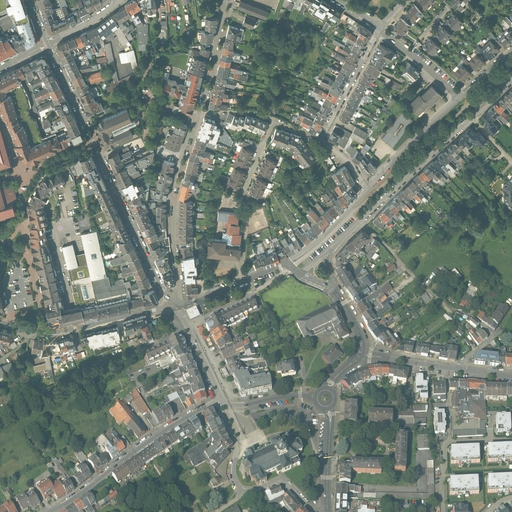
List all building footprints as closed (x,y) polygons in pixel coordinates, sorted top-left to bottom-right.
[(0,0),(0,13),(6,11),(9,10),(14,24),(29,19),(27,12),(28,12),(23,0),(0,0)] [(85,6),(83,7),(83,5),(80,0),(75,0),(77,2),(80,9),(84,18),(90,14),(86,5),(85,5),(85,6)] [(83,0),(86,5),(90,14),(103,4),(100,0),(83,0)] [(131,0),(132,0),(129,2),(125,5),(125,6),(130,13),(130,15),(132,17),(135,16),(135,15),(133,12),(140,7),(136,0),(131,0)] [(147,0),(136,0),(140,7),(140,8),(143,8),(143,11),(147,11),(147,4),(147,0),(148,0),(147,0)] [(147,11),(147,16),(156,15),(155,8),(156,8),(156,5),(155,5),(155,1),(153,1),(153,0),(147,0),(148,0),(147,0),(147,4),(147,11)] [(312,0),(303,0),(303,1),(301,5),(306,8),(308,9),(312,0)] [(329,5),(321,0),(312,0),(308,10),(323,19),(325,15),(329,18),(330,16),(335,8),(329,5)] [(430,4),(425,0),(417,0),(422,4),(426,8),(430,4)] [(254,7),(240,1),(238,8),(252,13),(254,7)] [(40,7),(43,14),(53,10),(51,4),(40,7)] [(418,9),(414,4),(412,4),(411,5),(411,6),(412,7),(410,8),(418,16),(422,13),(422,12),(418,9)] [(464,9),(459,4),(458,5),(455,7),(461,12),(464,9)] [(130,13),(125,6),(119,10),(112,14),(119,25),(122,31),(127,28),(125,25),(123,24),(122,22),(127,20),(128,19),(127,16),(130,15),(130,13)] [(254,7),(252,13),(265,18),(268,12),(254,7)] [(341,12),(335,8),(330,16),(337,20),(341,12)] [(418,16),(410,8),(408,10),(406,10),(406,11),(406,12),(410,17),(414,20),(418,16)] [(53,10),(43,14),(46,23),(54,20),(54,18),(58,17),(57,14),(58,14),(56,9),(53,10)] [(77,10),(72,12),(76,21),(84,18),(80,9),(77,10)] [(8,16),(0,20),(0,28),(2,32),(6,37),(11,34),(8,30),(10,28),(13,33),(17,31),(14,24),(9,10),(6,11),(8,16)] [(69,14),(65,15),(66,16),(69,25),(76,21),(72,12),(69,14)] [(112,14),(96,27),(101,36),(102,38),(113,29),(112,27),(115,25),(116,27),(119,25),(112,14)] [(143,26),(137,14),(135,15),(135,16),(132,17),(137,27),(138,44),(146,44),(146,45),(148,45),(147,24),(143,26)] [(255,18),(246,14),(243,24),(252,27),(253,23),(254,20),(255,18)] [(454,14),(453,14),(451,14),(452,16),(450,18),(460,27),(462,24),(462,22),(459,19),(454,14)] [(58,22),(57,19),(54,20),(46,23),(49,32),(51,33),(69,25),(66,16),(63,17),(62,18),(63,21),(58,22)] [(359,24),(349,17),(346,21),(356,29),(359,24)] [(218,18),(205,18),(205,31),(215,31),(218,18)] [(405,22),(400,18),(399,19),(398,19),(398,21),(399,21),(397,23),(407,30),(410,25),(405,22)] [(460,27),(450,18),(448,19),(447,19),(447,21),(446,22),(452,27),(455,30),(457,30),(460,27)] [(29,19),(14,24),(17,31),(22,38),(21,38),(22,39),(27,46),(27,47),(35,43),(36,40),(29,19)] [(130,25),(129,24),(127,20),(122,22),(123,24),(125,25),(127,28),(131,26),(131,25),(130,25)] [(326,22),(321,31),(324,33),(329,24),(326,22)] [(127,28),(122,31),(125,35),(129,32),(132,30),(134,29),(134,28),(131,23),(129,24),(130,25),(131,25),(131,26),(127,28)] [(407,30),(397,23),(396,25),(394,25),(394,26),(394,28),(398,31),(403,34),(407,30)] [(370,32),(359,24),(356,29),(369,36),(371,33),(370,32)] [(122,31),(119,25),(116,27),(118,29),(115,31),(119,37),(118,38),(122,44),(128,40),(125,35),(122,31)] [(229,26),(226,37),(234,39),(241,41),(243,30),(229,26)] [(442,26),(441,27),(440,27),(440,28),(438,30),(448,39),(451,36),(451,34),(447,31),(442,26)] [(96,27),(93,29),(87,32),(91,41),(93,40),(95,41),(95,42),(98,41),(97,39),(98,39),(98,38),(101,36),(96,27)] [(369,36),(356,29),(353,33),(358,36),(367,40),(369,36)] [(448,39),(438,30),(436,32),(435,32),(435,33),(434,34),(440,39),(443,42),(445,42),(448,39)] [(511,31),(511,30),(507,33),(505,31),(503,33),(505,34),(511,42),(511,41),(511,31)] [(205,31),(200,31),(200,41),(205,41),(205,40),(212,40),(215,31),(205,31)] [(91,41),(87,32),(80,35),(85,43),(85,44),(84,44),(85,50),(89,48),(87,43),(91,41)] [(16,34),(8,39),(18,50),(22,48),(22,49),(27,46),(22,39),(19,41),(16,34)] [(511,42),(505,34),(498,40),(505,48),(511,42)] [(80,35),(74,37),(79,49),(80,49),(82,48),(81,45),(85,43),(80,35)] [(493,39),(489,35),(487,37),(490,40),(493,44),(495,42),(493,39)] [(367,40),(358,36),(355,41),(364,46),(367,40)] [(1,37),(0,37),(0,60),(10,55),(3,41),(1,37)] [(74,37),(57,45),(56,47),(61,56),(70,51),(68,47),(72,45),(75,51),(79,49),(74,37)] [(234,39),(226,37),(224,46),(231,49),(234,39)] [(430,38),(430,39),(428,39),(428,40),(426,42),(436,52),(439,49),(439,47),(436,44),(430,38)] [(18,50),(8,39),(3,41),(10,55),(18,51),(18,50)] [(493,44),(490,40),(485,44),(494,54),(497,52),(496,52),(499,49),(493,44)] [(364,46),(355,41),(352,47),(361,52),(364,46)] [(436,52),(426,42),(425,44),(423,44),(423,46),(426,50),(426,51),(427,52),(428,52),(431,55),(432,54),(432,55),(434,54),(436,52)] [(110,43),(105,44),(106,57),(107,61),(108,67),(115,83),(117,87),(139,77),(138,69),(136,60),(131,61),(133,69),(134,74),(117,81),(117,78),(110,43)] [(134,50),(130,44),(124,48),(126,52),(128,51),(131,61),(136,60),(134,50)] [(385,46),(379,44),(378,46),(376,50),(375,52),(374,52),(372,56),(373,56),(370,61),(381,67),(382,67),(384,63),(387,64),(393,52),(391,51),(391,50),(386,47),(385,48),(384,47),(385,46)] [(494,54),(485,44),(481,48),(481,49),(483,51),(489,58),(492,56),(494,54)] [(231,49),(224,46),(223,48),(223,49),(222,53),(232,55),(239,58),(239,55),(234,53),(232,53),(233,50),(231,49)] [(361,52),(352,47),(350,50),(349,49),(347,48),(346,51),(358,57),(361,52)] [(209,51),(201,48),(200,52),(192,50),(191,55),(194,56),(207,60),(209,51)] [(75,51),(73,50),(70,51),(73,58),(82,54),(80,49),(79,49),(75,51)] [(346,51),(343,49),(341,52),(346,55),(348,54),(346,57),(346,58),(355,63),(358,57),(346,51)] [(70,51),(61,56),(64,62),(73,58),(70,51)] [(126,52),(119,53),(121,63),(131,61),(128,51),(126,52)] [(346,58),(344,57),(345,57),(336,52),(334,57),(344,62),(342,65),(351,69),(355,63),(346,58)] [(384,63),(382,67),(386,69),(386,68),(387,68),(392,70),(400,56),(393,52),(387,64),(384,63)] [(179,53),(179,55),(174,55),(171,66),(189,71),(190,67),(188,67),(191,55),(186,53),(179,53)] [(232,55),(222,53),(221,59),(230,61),(231,59),(232,55)] [(82,54),(73,58),(78,67),(89,65),(87,56),(86,54),(85,55),(83,56),(82,54)] [(478,56),(476,54),(472,58),(480,66),(482,64),(484,64),(484,63),(484,62),(478,56)] [(42,56),(21,66),(25,75),(32,72),(33,71),(32,69),(36,66),(37,69),(48,64),(45,57),(42,56)] [(207,60),(194,56),(190,67),(189,71),(202,74),(207,60)] [(468,62),(464,57),(461,59),(463,61),(468,66),(470,63),(468,62)] [(78,67),(73,58),(64,62),(68,71),(78,67)] [(480,66),(472,58),(468,62),(470,63),(476,70),(478,70),(479,69),(479,68),(480,66)] [(230,61),(221,59),(219,64),(232,67),(232,65),(229,64),(230,61)] [(370,61),(364,72),(374,77),(375,78),(381,67),(370,61)] [(405,68),(402,72),(408,78),(410,77),(412,79),(419,71),(416,70),(417,69),(415,67),(415,68),(410,63),(405,68)] [(48,64),(37,69),(39,73),(34,76),(35,79),(40,77),(46,74),(52,71),(48,64)] [(232,67),(219,64),(217,74),(226,76),(228,69),(229,70),(236,72),(236,68),(232,67)] [(466,68),(462,64),(458,68),(466,76),(468,74),(469,74),(470,74),(470,72),(466,68)] [(351,69),(342,65),(341,68),(340,67),(338,65),(336,68),(348,75),(351,69)] [(21,66),(15,69),(18,76),(17,76),(19,78),(25,75),(21,66)] [(78,67),(68,71),(72,78),(81,73),(80,71),(78,67)] [(336,68),(335,69),(331,67),(329,71),(336,74),(337,74),(333,81),(333,80),(330,79),(327,83),(332,84),(332,85),(341,89),(348,75),(336,68)] [(466,76),(458,68),(454,72),(456,74),(462,80),(463,80),(464,79),(464,78),(466,76)] [(7,73),(0,76),(0,109),(3,118),(5,117),(7,124),(16,144),(14,145),(16,149),(18,148),(20,152),(18,153),(21,158),(24,157),(26,160),(29,158),(31,162),(40,158),(39,156),(41,155),(42,157),(62,148),(58,140),(55,133),(46,137),(46,136),(39,140),(37,135),(28,117),(19,120),(17,113),(29,109),(31,106),(28,96),(19,78),(17,76),(18,76),(15,69),(7,73)] [(236,72),(229,70),(228,69),(226,76),(233,78),(234,74),(235,74),(236,72)] [(102,70),(88,75),(88,78),(90,82),(90,83),(105,78),(102,70)] [(46,74),(40,77),(41,80),(43,79),(44,79),(46,83),(55,78),(52,71),(46,74)] [(189,71),(187,77),(185,84),(188,84),(198,87),(199,87),(202,74),(189,71)] [(34,76),(32,72),(25,75),(29,82),(31,81),(35,79),(34,76)] [(374,77),(364,72),(359,80),(368,85),(369,86),(374,77)] [(81,73),(72,78),(76,88),(86,83),(90,82),(88,78),(84,79),(82,76),(81,73)] [(226,76),(217,74),(216,80),(235,84),(235,81),(227,79),(226,80),(226,76)] [(35,79),(31,81),(33,85),(41,81),(41,80),(40,77),(35,79)] [(40,90),(34,93),(35,97),(41,94),(59,85),(55,78),(46,83),(45,83),(45,85),(47,85),(48,87),(47,87),(46,87),(40,90)] [(167,79),(162,78),(161,82),(159,92),(176,97),(177,94),(179,88),(178,88),(179,84),(176,83),(176,82),(167,79)] [(401,85),(387,78),(385,83),(397,89),(401,85)] [(33,85),(32,86),(33,89),(38,86),(42,85),(45,83),(46,83),(44,79),(43,79),(41,80),(41,81),(33,85)] [(235,84),(216,80),(214,87),(223,89),(224,85),(225,86),(234,88),(235,84)] [(332,85),(332,84),(327,83),(321,80),(320,82),(320,83),(328,87),(331,87),(329,90),(337,95),(341,89),(332,85)] [(359,80),(356,87),(364,91),(366,87),(368,85),(359,80)] [(86,83),(76,88),(79,94),(84,92),(90,89),(88,85),(87,86),(86,83)] [(198,87),(188,84),(187,89),(186,88),(185,86),(179,84),(178,88),(179,88),(187,91),(197,94),(199,87),(198,87)] [(59,85),(41,94),(42,97),(42,98),(51,93),(52,96),(51,96),(52,98),(57,95),(62,93),(59,85)] [(419,94),(408,104),(417,114),(427,104),(429,105),(441,94),(431,85),(420,95),(419,94)] [(84,92),(79,94),(80,96),(79,96),(80,97),(80,98),(81,100),(82,101),(83,102),(93,98),(93,97),(100,95),(96,87),(90,89),(84,92)] [(223,89),(214,87),(212,94),(221,96),(228,97),(228,94),(225,93),(223,92),(223,89)] [(364,91),(356,87),(352,94),(360,98),(363,100),(366,96),(363,94),(362,95),(364,92),(364,91)] [(326,96),(321,94),(318,93),(313,90),(310,96),(319,100),(320,98),(322,98),(322,99),(324,100),(323,102),(331,106),(334,101),(326,96)] [(337,95),(329,90),(327,94),(326,93),(319,90),(318,93),(321,94),(326,96),(334,101),(337,95)] [(197,94),(187,91),(185,96),(181,95),(180,98),(181,98),(194,102),(196,97),(197,94)] [(57,95),(52,98),(52,99),(54,98),(55,101),(54,102),(54,101),(53,101),(50,102),(50,101),(40,106),(42,110),(47,108),(52,105),(65,99),(62,93),(57,95)] [(360,98),(352,94),(348,101),(356,105),(360,98)] [(511,106),(511,104),(504,95),(499,100),(505,107),(508,105),(511,108),(511,106)] [(93,98),(83,102),(86,108),(88,114),(98,109),(100,110),(102,109),(102,107),(99,99),(95,101),(93,98)] [(194,102),(181,98),(180,103),(178,103),(178,105),(174,103),(172,109),(173,110),(176,111),(178,110),(178,109),(191,113),(192,108),(194,102)] [(65,99),(52,105),(54,108),(55,107),(56,107),(57,109),(59,113),(60,113),(69,108),(65,99)] [(505,107),(499,100),(494,105),(508,121),(511,119),(503,111),(502,110),(505,107)] [(356,105),(348,101),(346,105),(354,110),(356,105)] [(331,106),(323,102),(322,103),(321,105),(320,104),(315,102),(314,105),(320,107),(328,112),(331,106)] [(354,110),(346,105),(343,110),(352,114),(354,110)] [(508,121),(494,105),(488,110),(489,110),(495,117),(497,115),(498,114),(499,116),(506,123),(508,121)] [(320,107),(318,112),(316,110),(310,107),(309,110),(312,111),(325,118),(328,112),(320,107)] [(69,108),(60,113),(62,117),(55,120),(56,123),(73,116),(69,108)] [(126,108),(107,117),(102,119),(102,118),(98,120),(100,123),(95,125),(97,130),(96,131),(101,142),(102,141),(105,146),(109,144),(110,146),(114,144),(113,142),(117,141),(118,142),(133,134),(128,125),(133,123),(136,121),(134,118),(132,119),(130,115),(129,115),(126,108)] [(352,114),(343,110),(339,118),(347,122),(352,114)] [(495,117),(489,110),(487,111),(481,117),(485,122),(485,126),(484,126),(491,134),(498,128),(492,122),(493,119),(495,117)] [(325,118),(312,111),(311,114),(313,115),(316,115),(314,118),(323,123),(325,118)] [(401,112),(382,139),(392,146),(412,120),(401,112)] [(73,116),(56,123),(58,127),(65,123),(66,125),(65,125),(66,128),(67,127),(76,123),(73,116)] [(237,117),(234,116),(233,118),(232,121),(231,123),(229,126),(235,128),(236,127),(235,127),(239,119),(237,118),(237,117)] [(248,117),(246,116),(245,118),(242,126),(247,128),(247,127),(251,118),(248,116),(248,117)] [(323,123),(314,118),(312,122),(311,119),(303,116),(302,120),(311,124),(320,128),(323,123)] [(242,118),(240,117),(239,119),(235,127),(236,127),(241,129),(242,126),(245,118),(242,117),(242,118)] [(254,118),(251,117),(251,118),(247,127),(252,129),(257,119),(254,117),(254,118)] [(260,120),(257,119),(252,129),(257,131),(262,121),(260,120)] [(320,128),(311,124),(302,120),(300,123),(307,126),(310,127),(308,130),(317,134),(320,128)] [(264,122),(262,121),(257,131),(262,133),(263,133),(265,127),(266,127),(268,123),(264,122)] [(186,125),(176,122),(174,129),(173,131),(183,135),(186,125)] [(76,123),(67,127),(67,129),(66,129),(68,133),(66,134),(65,132),(58,135),(59,139),(80,130),(76,123)] [(211,127),(202,123),(201,125),(199,130),(217,136),(218,134),(217,133),(217,132),(212,131),(210,131),(211,127)] [(351,133),(335,125),(333,130),(342,134),(349,138),(350,136),(351,133)] [(368,133),(355,126),(351,133),(350,136),(361,142),(368,133)] [(469,127),(463,133),(463,134),(458,138),(467,148),(472,143),(477,143),(479,146),(484,141),(485,140),(478,132),(478,133),(474,132),(469,127)] [(0,218),(6,217),(5,216),(12,214),(12,212),(15,211),(12,202),(15,202),(15,201),(17,201),(12,186),(10,187),(10,186),(1,188),(0,184),(0,180),(0,181),(0,179),(0,165),(8,164),(6,157),(8,157),(0,129),(0,218)] [(297,136),(291,133),(290,134),(281,130),(280,131),(276,129),(273,134),(272,135),(271,138),(271,139),(270,141),(273,142),(275,143),(281,146),(281,145),(283,146),(285,147),(286,146),(287,146),(288,146),(290,147),(290,149),(292,149),(294,152),(295,152),(304,144),(304,145),(305,144),(301,138),(300,135),(297,136)] [(59,139),(58,140),(62,148),(74,142),(75,142),(78,140),(78,141),(79,140),(83,138),(83,139),(83,138),(80,130),(59,139)] [(217,136),(199,130),(199,132),(198,134),(197,136),(207,139),(208,135),(209,137),(215,139),(215,138),(216,138),(217,136)] [(342,134),(333,130),(329,137),(330,140),(334,141),(337,143),(342,134)] [(183,135),(173,131),(168,131),(166,137),(168,138),(165,146),(178,149),(181,141),(183,135)] [(349,138),(342,134),(337,143),(341,146),(344,148),(349,138)] [(207,139),(197,136),(196,138),(195,142),(194,144),(202,147),(204,147),(205,143),(210,145),(211,141),(207,139)] [(458,138),(452,143),(459,151),(462,148),(462,149),(465,152),(468,149),(467,148),(458,138)] [(459,151),(452,143),(447,148),(459,161),(462,159),(457,154),(456,153),(459,151)] [(202,147),(194,144),(192,151),(209,157),(210,153),(211,153),(206,151),(201,149),(202,147)] [(304,145),(304,144),(295,152),(294,152),(294,153),(295,154),(295,155),(302,164),(303,164),(304,166),(306,164),(307,164),(310,162),(310,161),(315,157),(309,149),(308,149),(304,145)] [(246,148),(241,146),(239,151),(245,153),(246,153),(247,155),(248,155),(251,156),(251,154),(252,154),(253,154),(254,152),(253,151),(246,148)] [(123,150),(118,152),(119,156),(120,155),(120,154),(129,150),(127,147),(122,149),(123,150)] [(447,148),(444,151),(442,152),(449,160),(452,157),(452,159),(458,165),(461,163),(459,161),(447,148)] [(117,152),(108,156),(111,163),(130,154),(131,154),(129,150),(120,154),(120,155),(119,156),(118,152),(117,152)] [(352,157),(352,158),(357,162),(359,159),(361,157),(363,155),(361,153),(357,150),(352,157)] [(209,157),(192,151),(189,158),(198,160),(198,159),(197,159),(197,158),(202,160),(203,159),(207,161),(209,157)] [(246,153),(245,153),(239,151),(237,156),(242,158),(242,159),(243,159),(245,159),(246,160),(248,161),(249,161),(250,161),(251,159),(250,159),(250,158),(251,156),(248,155),(247,155),(246,153)] [(133,162),(136,170),(138,169),(152,163),(153,152),(135,160),(133,162)] [(449,160),(442,152),(441,154),(437,157),(452,172),(454,170),(447,163),(446,162),(449,160)] [(91,154),(80,159),(85,170),(86,169),(95,165),(90,154),(91,154)] [(130,154),(111,163),(114,170),(124,166),(122,162),(124,162),(131,158),(130,154)] [(336,167),(328,155),(323,158),(331,170),(336,167)] [(245,159),(243,159),(242,159),(242,158),(237,156),(234,161),(235,161),(240,163),(246,166),(247,166),(248,164),(248,163),(247,163),(248,161),(246,160),(245,159)] [(277,162),(265,156),(264,157),(264,158),(264,159),(265,160),(264,162),(266,163),(267,164),(268,163),(269,163),(270,164),(274,166),(275,167),(277,162)] [(361,157),(359,159),(364,165),(372,173),(376,168),(370,161),(367,164),(366,162),(364,160),(362,158),(361,157)] [(452,172),(437,157),(432,161),(439,168),(442,166),(442,167),(449,175),(452,172)] [(198,160),(189,158),(186,169),(195,171),(196,171),(199,160),(198,160)] [(80,159),(67,165),(73,175),(81,172),(85,170),(80,159)] [(174,164),(163,161),(161,170),(165,172),(172,173),(174,164)] [(269,163),(268,163),(267,164),(266,163),(264,162),(263,161),(262,161),(261,163),(261,164),(262,164),(261,166),(263,167),(264,167),(265,167),(265,169),(266,169),(267,169),(272,171),(274,166),(270,164),(269,163)] [(439,168),(432,161),(428,166),(444,183),(446,180),(443,177),(438,172),(436,171),(438,169),(439,170),(440,169),(439,168)] [(133,162),(124,166),(114,170),(118,178),(136,170),(133,162)] [(73,175),(67,165),(59,169),(65,182),(67,187),(75,184),(73,175)] [(95,165),(86,169),(91,180),(100,176),(96,168),(95,165)] [(219,167),(215,165),(212,175),(218,176),(222,168),(219,167)] [(372,173),(364,165),(361,168),(366,176),(368,177),(372,173)] [(267,169),(266,169),(265,169),(265,167),(264,167),(263,167),(261,166),(260,168),(259,168),(259,169),(258,170),(258,171),(265,174),(270,176),(272,171),(267,169)] [(354,182),(345,166),(343,167),(342,166),(339,167),(340,168),(338,169),(343,178),(348,185),(354,182)] [(444,183),(428,166),(426,167),(424,168),(424,169),(423,170),(430,177),(432,175),(433,176),(441,185),(444,183)] [(238,169),(234,167),(231,172),(237,174),(238,174),(239,174),(239,176),(240,176),(241,176),(243,177),(244,175),(245,175),(246,173),(245,172),(238,169)] [(91,180),(86,169),(85,170),(81,172),(86,183),(87,182),(91,180)] [(136,170),(118,178),(121,185),(131,181),(131,180),(129,176),(130,176),(132,176),(132,177),(140,173),(140,172),(141,172),(140,169),(139,170),(138,169),(136,170)] [(195,171),(186,169),(184,177),(193,179),(194,175),(199,176),(200,176),(200,174),(200,173),(195,172),(195,171)] [(343,178),(338,169),(331,173),(337,184),(339,183),(338,181),(343,178)] [(161,170),(160,170),(159,174),(160,174),(159,179),(170,182),(171,176),(165,174),(165,172),(161,170)] [(430,177),(423,170),(418,175),(429,187),(431,189),(433,186),(428,181),(426,180),(430,177)] [(60,171),(48,176),(53,188),(65,182),(60,171)] [(239,174),(238,174),(237,174),(231,172),(229,177),(234,179),(234,180),(235,180),(237,180),(238,180),(238,181),(240,182),(241,182),(242,182),(243,180),(242,179),(243,177),(241,176),(240,176),(239,176),(239,174)] [(429,187),(418,175),(413,180),(420,187),(423,184),(423,186),(427,190),(429,187)] [(48,176),(42,179),(37,188),(48,194),(51,188),(53,188),(48,176)] [(91,180),(87,182),(88,184),(92,182),(96,191),(96,190),(105,186),(101,176),(100,176),(91,180)] [(235,180),(234,180),(234,179),(229,177),(229,176),(227,182),(232,184),(238,187),(239,186),(240,185),(240,184),(239,184),(240,182),(238,181),(238,180),(237,180),(235,180)] [(193,179),(184,177),(182,185),(191,187),(191,186),(197,187),(197,184),(195,183),(192,183),(193,179)] [(263,179),(256,177),(255,177),(255,179),(255,180),(256,180),(255,182),(257,183),(257,184),(258,184),(259,183),(260,184),(261,184),(265,187),(266,187),(268,182),(263,179)] [(159,179),(157,188),(157,189),(168,191),(170,182),(159,179)] [(420,187),(413,180),(407,185),(421,198),(423,196),(420,193),(418,191),(417,190),(419,188),(420,189),(421,188),(420,187)] [(131,181),(121,185),(127,198),(143,190),(144,190),(142,185),(140,187),(139,185),(136,184),(134,185),(131,181)] [(260,184),(259,183),(258,184),(257,184),(257,183),(255,182),(254,182),(254,181),(253,182),(252,183),(252,184),(253,184),(252,187),(254,188),(255,187),(256,188),(256,189),(257,189),(258,189),(263,191),(265,187),(261,184),(260,184)] [(92,182),(88,184),(87,182),(86,183),(83,184),(84,188),(85,191),(85,195),(96,191),(92,182)] [(349,185),(344,191),(343,189),(344,188),(343,185),(341,182),(337,184),(338,184),(339,186),(343,193),(349,200),(350,200),(357,193),(349,185)] [(191,187),(182,185),(181,189),(191,191),(190,192),(194,193),(194,194),(198,194),(199,189),(195,188),(196,188),(191,187)] [(421,198),(407,185),(402,190),(410,197),(411,196),(413,196),(418,201),(421,198)] [(105,186),(96,190),(105,210),(92,216),(97,226),(101,224),(119,216),(105,186)] [(349,200),(343,193),(339,186),(335,189),(341,195),(340,196),(339,195),(337,197),(338,198),(341,202),(344,205),(349,200)] [(263,191),(258,189),(257,189),(256,189),(256,188),(255,187),(254,188),(252,187),(251,189),(250,188),(250,189),(249,190),(249,191),(256,194),(261,196),(263,191)] [(48,194),(37,188),(34,194),(44,200),(48,194)] [(168,191),(157,189),(157,188),(156,188),(155,191),(154,194),(155,194),(154,197),(155,197),(160,198),(163,198),(166,198),(167,198),(168,195),(167,195),(168,191)] [(191,191),(181,189),(179,198),(180,198),(187,200),(188,197),(189,197),(190,195),(189,195),(189,194),(190,194),(190,192),(191,191)] [(143,190),(127,198),(129,202),(131,201),(141,201),(139,195),(140,195),(144,193),(143,190)] [(410,197),(402,190),(397,195),(410,208),(412,206),(408,201),(408,199),(410,197)] [(341,202),(338,198),(335,201),(335,199),(333,197),(333,196),(331,193),(331,194),(329,191),(326,193),(328,196),(328,195),(330,198),(339,211),(344,205),(341,202)] [(44,200),(34,194),(28,204),(29,212),(43,209),(42,205),(44,200)] [(410,208),(397,195),(392,200),(399,208),(400,208),(400,207),(400,206),(402,204),(403,205),(403,206),(407,211),(410,208)] [(339,211),(330,198),(327,201),(331,205),(327,209),(334,216),(339,211)] [(399,208),(392,200),(387,205),(399,217),(401,219),(403,217),(396,210),(398,208),(399,209),(399,208)] [(145,205),(132,209),(135,215),(147,209),(149,208),(153,207),(155,207),(155,205),(145,205)] [(166,205),(156,207),(156,210),(156,215),(156,222),(165,218),(166,205)] [(399,217),(387,205),(383,210),(390,217),(390,218),(391,217),(390,216),(392,214),(397,220),(399,217)] [(153,207),(149,208),(147,209),(149,212),(148,212),(150,216),(156,215),(156,210),(154,210),(153,207)] [(329,221),(322,214),(319,217),(311,208),(308,210),(310,213),(311,215),(323,227),(329,221)] [(334,216),(327,209),(324,212),(324,210),(322,208),(319,210),(322,214),(329,221),(334,216)] [(43,209),(29,212),(31,219),(45,216),(43,209)] [(147,209),(135,215),(141,228),(148,225),(152,224),(153,223),(152,220),(150,221),(146,213),(148,212),(149,212),(147,209)] [(390,217),(383,210),(378,215),(384,221),(387,224),(391,227),(393,225),(387,219),(388,218),(389,218),(390,217)] [(221,240),(208,238),(207,247),(208,247),(207,254),(225,256),(229,257),(230,257),(239,257),(240,247),(242,234),(238,233),(239,225),(237,225),(238,213),(218,211),(218,219),(225,220),(226,227),(227,227),(226,233),(222,236),(221,240)] [(323,227),(311,215),(309,217),(312,221),(314,222),(312,224),(311,224),(318,232),(323,227)] [(384,221),(378,215),(372,220),(382,229),(385,227),(381,224),(384,221)] [(45,216),(31,219),(33,226),(43,223),(46,223),(45,216)] [(119,216),(101,224),(102,226),(110,223),(112,227),(122,223),(119,216)] [(500,223),(494,217),(491,220),(497,226),(500,223)] [(43,223),(33,226),(31,226),(29,229),(31,235),(30,238),(31,244),(47,241),(44,229),(45,229),(43,223)] [(112,227),(111,228),(113,232),(113,231),(116,230),(118,236),(119,236),(120,237),(117,238),(118,241),(124,239),(129,237),(122,223),(112,227)] [(317,233),(308,224),(306,226),(304,223),(301,226),(305,231),(312,238),(317,233)] [(192,224),(179,225),(179,233),(192,232),(192,224)] [(148,225),(141,228),(142,231),(144,236),(152,233),(151,231),(149,227),(148,225)] [(312,238),(305,231),(302,234),(297,228),(295,230),(297,233),(301,238),(306,243),(312,238)] [(472,234),(466,229),(463,232),(468,238),(472,234)] [(370,236),(362,230),(351,239),(357,246),(357,245),(358,246),(370,236)] [(96,231),(81,235),(85,254),(91,279),(106,276),(96,231)] [(156,232),(152,233),(144,236),(147,242),(157,237),(157,238),(158,237),(156,232)] [(192,232),(179,233),(179,240),(184,240),(192,239),(192,232)] [(286,241),(283,233),(280,235),(281,238),(283,242),(284,242),(286,246),(289,245),(288,244),(286,241)] [(118,241),(116,241),(117,245),(120,244),(122,248),(123,248),(124,250),(133,246),(132,244),(130,239),(129,237),(124,239),(118,241)] [(157,237),(147,242),(151,249),(159,246),(161,245),(159,241),(158,241),(157,238),(157,237)] [(301,238),(298,241),(301,247),(306,243),(301,238)] [(293,241),(288,244),(289,245),(293,252),(301,247),(298,241),(296,239),(293,241)] [(357,246),(351,239),(346,244),(352,250),(354,248),(361,255),(363,252),(358,246),(357,245),(357,246)] [(380,243),(374,239),(371,244),(372,244),(370,246),(369,248),(371,249),(374,251),(380,243)] [(279,244),(277,240),(273,242),(274,246),(275,250),(276,252),(281,249),(281,247),(279,244)] [(47,241),(31,244),(35,261),(51,257),(47,241)] [(255,245),(258,252),(259,255),(264,252),(261,243),(255,245)] [(76,257),(73,244),(62,247),(73,292),(77,291),(81,307),(97,304),(95,297),(91,279),(85,254),(76,257)] [(352,250),(346,244),(340,251),(347,257),(353,251),(352,250)] [(191,245),(180,247),(182,258),(188,256),(193,255),(192,251),(193,250),(192,245),(191,245)] [(286,246),(282,249),(282,247),(281,247),(281,249),(286,257),(293,252),(289,245),(286,246)] [(133,246),(124,250),(126,254),(128,259),(137,255),(133,246)] [(164,247),(160,248),(159,246),(151,249),(151,250),(154,258),(160,255),(166,252),(164,249),(164,247)] [(286,257),(281,249),(276,252),(280,261),(286,257)] [(371,249),(366,255),(370,260),(373,256),(375,252),(374,251),(371,249)] [(347,257),(340,251),(335,257),(335,273),(344,267),(345,267),(345,261),(348,258),(347,257)] [(269,255),(273,264),(280,261),(276,252),(273,253),(269,255)] [(126,254),(110,260),(112,263),(107,264),(108,266),(120,263),(128,259),(126,254)] [(128,259),(120,263),(122,272),(125,271),(141,265),(137,255),(128,259)] [(161,258),(156,261),(160,270),(170,266),(168,255),(161,258)] [(193,255),(188,256),(182,258),(184,272),(182,273),(182,281),(190,280),(195,280),(195,276),(196,276),(196,272),(197,271),(196,265),(197,265),(196,260),(195,261),(195,259),(194,259),(194,256),(194,255),(193,255)] [(260,259),(259,255),(256,256),(257,259),(255,260),(255,259),(254,259),(254,258),(252,259),(257,270),(264,267),(260,259)] [(260,259),(264,267),(273,264),(269,255),(265,256),(260,259)] [(60,296),(51,257),(35,261),(45,300),(48,299),(49,301),(49,302),(49,305),(50,305),(50,306),(56,305),(56,307),(60,306),(63,305),(61,296),(60,296)] [(393,264),(386,269),(389,274),(396,269),(393,264)] [(141,265),(125,271),(126,275),(128,274),(132,273),(133,271),(137,278),(146,274),(141,265)] [(358,265),(352,275),(357,278),(360,273),(363,269),(358,265)] [(354,283),(344,267),(335,273),(346,291),(350,288),(353,284),(354,283)] [(442,276),(436,270),(432,274),(438,279),(442,276)] [(454,271),(451,274),(457,281),(461,278),(454,271)] [(121,272),(118,273),(119,279),(117,280),(117,281),(115,281),(115,284),(110,285),(110,283),(108,283),(110,294),(126,291),(125,286),(123,282),(121,272)] [(170,272),(166,273),(167,275),(163,276),(167,285),(169,286),(174,285),(172,273),(170,274),(170,272)] [(106,276),(91,279),(95,297),(103,296),(110,294),(108,283),(110,283),(108,275),(106,276)] [(369,275),(361,281),(366,287),(368,290),(376,284),(369,275)] [(147,276),(136,279),(138,283),(137,283),(131,285),(131,289),(137,287),(144,284),(145,284),(150,282),(147,276)] [(182,281),(181,281),(183,298),(192,297),(192,295),(190,280),(182,281)] [(195,280),(190,280),(192,295),(198,294),(198,291),(198,290),(197,287),(198,287),(197,280),(195,280)] [(353,284),(350,288),(346,291),(353,301),(359,297),(367,291),(368,290),(366,287),(360,291),(360,293),(353,284)] [(367,300),(364,302),(366,304),(368,304),(374,300),(375,301),(383,295),(385,298),(386,297),(385,296),(386,296),(386,295),(392,290),(388,284),(376,293),(373,295),(367,300)] [(471,284),(465,296),(467,297),(473,300),(479,288),(471,284)] [(147,291),(145,292),(146,296),(143,297),(142,297),(145,306),(157,303),(158,300),(153,289),(147,291)] [(73,292),(72,293),(76,308),(81,307),(77,291),(73,292)] [(103,296),(95,297),(97,304),(97,305),(127,298),(126,294),(126,291),(110,294),(103,296)] [(359,297),(353,301),(356,305),(357,307),(364,302),(367,300),(366,299),(365,299),(363,297),(364,296),(365,296),(369,293),(367,291),(359,297)] [(135,297),(132,298),(133,299),(130,300),(129,292),(128,292),(128,293),(126,294),(127,298),(130,310),(145,306),(142,297),(139,298),(139,297),(136,298),(135,297)] [(384,309),(383,309),(378,312),(379,314),(378,315),(380,318),(384,316),(386,314),(391,311),(389,308),(392,307),(389,303),(398,298),(395,294),(381,304),(384,309)] [(462,302),(460,306),(464,309),(463,311),(467,313),(469,309),(473,300),(467,297),(465,296),(462,302)] [(127,298),(97,305),(100,317),(130,310),(127,298)] [(221,315),(217,317),(213,319),(214,319),(212,320),(212,319),(209,321),(206,323),(212,335),(223,329),(227,328),(240,321),(247,317),(246,314),(257,308),(253,299),(252,300),(249,301),(247,302),(244,303),(244,304),(242,305),(242,304),(239,306),(238,307),(235,308),(233,309),(230,310),(230,311),(228,312),(228,311),(225,313),(224,314),(223,314),(221,315)] [(441,305),(434,301),(431,306),(439,310),(441,305)] [(366,304),(364,302),(357,307),(362,317),(370,312),(371,311),(369,309),(370,308),(369,306),(368,306),(366,304)] [(97,304),(81,307),(84,318),(84,321),(100,317),(97,305),(97,304)] [(330,308),(324,311),(324,310),(302,320),(302,321),(296,323),(305,340),(312,337),(310,332),(314,331),(315,333),(326,328),(325,325),(330,323),(330,322),(332,321),(334,325),(332,325),(339,340),(348,335),(340,317),(335,305),(331,307),(330,307),(330,308)] [(56,307),(53,308),(46,309),(48,319),(50,319),(51,324),(60,322),(60,324),(84,318),(81,307),(76,308),(61,312),(60,306),(56,307)] [(500,306),(495,314),(502,319),(508,311),(500,306)] [(196,308),(186,312),(190,321),(200,316),(196,308)] [(375,319),(370,312),(362,317),(365,322),(365,323),(367,328),(376,321),(380,318),(378,315),(375,317),(375,319)] [(481,322),(485,316),(479,312),(475,318),(481,322)] [(502,319),(495,314),(491,320),(490,322),(497,327),(502,319)] [(145,315),(123,322),(125,328),(133,325),(134,325),(134,326),(139,324),(148,322),(145,315)] [(485,316),(481,322),(494,331),(497,327),(490,322),(491,320),(487,318),(485,316)] [(479,325),(475,322),(472,320),(470,323),(476,329),(479,325)] [(240,321),(230,326),(232,331),(242,325),(240,321)] [(376,321),(367,328),(372,334),(384,325),(382,323),(378,325),(376,321)] [(148,322),(139,324),(140,327),(136,328),(137,333),(138,336),(150,331),(148,322)] [(467,325),(464,322),(462,325),(465,327),(471,332),(473,331),(467,325)] [(384,325),(372,334),(375,339),(376,341),(378,339),(386,334),(385,333),(384,333),(382,331),(390,326),(388,323),(384,325)] [(461,324),(457,329),(458,330),(461,332),(462,330),(468,335),(469,334),(471,332),(465,327),(462,325),(461,324)] [(125,328),(124,329),(127,336),(135,332),(133,325),(125,328)] [(108,327),(108,329),(96,332),(95,330),(93,331),(93,332),(87,334),(89,343),(90,346),(93,346),(93,347),(120,340),(117,327),(111,328),(111,327),(108,327)] [(223,329),(212,335),(216,343),(227,337),(224,332),(223,329)] [(487,337),(476,329),(473,331),(475,334),(482,342),(487,337)] [(11,334),(1,331),(0,333),(0,340),(8,343),(11,334)] [(138,336),(137,337),(138,339),(139,341),(141,347),(154,341),(150,331),(138,336)] [(386,334),(378,339),(380,342),(381,342),(382,341),(383,344),(386,342),(391,338),(387,332),(386,334)] [(87,334),(79,336),(81,345),(89,343),(87,334)] [(391,338),(386,342),(388,346),(389,346),(392,349),(400,343),(395,336),(391,338)] [(181,337),(178,339),(174,340),(174,341),(173,341),(169,343),(170,343),(166,345),(166,344),(162,346),(160,347),(157,349),(155,350),(151,351),(151,352),(150,353),(149,352),(146,354),(145,355),(150,365),(159,361),(161,360),(170,356),(170,355),(177,352),(186,348),(184,345),(182,341),(181,337)] [(227,337),(216,343),(220,351),(224,349),(225,349),(224,348),(232,345),(241,341),(239,338),(230,342),(228,337),(227,337)] [(73,338),(70,339),(68,338),(64,339),(71,355),(75,354),(74,349),(76,348),(73,338)] [(64,339),(60,341),(60,340),(58,340),(62,352),(60,353),(62,360),(65,359),(67,358),(67,356),(71,355),(64,339)] [(44,342),(34,340),(31,353),(31,354),(34,354),(34,353),(41,354),(44,342)] [(58,341),(44,342),(41,354),(45,354),(49,354),(60,353),(62,352),(58,340),(57,341),(58,341)] [(241,341),(232,345),(235,352),(244,347),(242,343),(241,341)] [(413,346),(406,344),(403,352),(411,354),(413,346)] [(225,349),(224,349),(227,356),(235,352),(232,345),(225,349)] [(337,350),(333,346),(322,357),(330,366),(342,355),(341,355),(337,350)] [(342,346),(337,350),(341,355),(346,350),(342,346)] [(427,348),(423,347),(421,355),(428,357),(429,353),(430,348),(427,347),(427,348)] [(440,355),(439,359),(447,360),(449,347),(445,347),(444,350),(441,349),(440,355)] [(458,349),(449,347),(447,360),(455,362),(456,357),(458,349)] [(186,348),(177,352),(170,355),(170,356),(161,360),(159,361),(162,366),(174,360),(176,363),(177,363),(184,360),(183,360),(190,356),(190,355),(191,354),(189,351),(188,351),(186,348)] [(497,355),(478,353),(471,359),(475,364),(498,367),(497,356),(497,355)] [(49,354),(45,354),(46,357),(44,357),(45,363),(33,367),(35,372),(46,369),(48,377),(53,375),(49,354)] [(245,362),(239,365),(242,371),(246,371),(246,369),(248,368),(247,361),(253,360),(256,360),(255,355),(247,358),(245,358),(246,361),(245,361),(245,362)] [(190,356),(183,360),(184,360),(177,363),(179,370),(181,370),(183,369),(194,364),(191,356),(190,356)] [(239,356),(238,356),(225,361),(227,365),(236,361),(237,362),(238,362),(245,361),(246,361),(245,358),(240,358),(239,356)] [(253,360),(247,361),(248,368),(246,369),(246,371),(248,371),(252,370),(252,371),(257,370),(258,374),(263,373),(262,370),(267,369),(267,368),(265,363),(254,365),(253,360)] [(236,361),(227,365),(233,377),(244,375),(247,375),(248,375),(248,371),(246,371),(242,371),(239,365),(238,362),(237,362),(236,361)] [(11,362),(1,366),(4,372),(13,367),(11,362)] [(288,364),(276,366),(277,374),(279,373),(281,373),(282,378),(295,375),(293,363),(288,364)] [(194,364),(183,369),(185,373),(186,372),(188,373),(189,376),(197,373),(194,364)] [(382,368),(373,368),(375,376),(380,376),(380,378),(382,378),(382,377),(382,368)] [(398,369),(392,368),(388,368),(388,377),(393,377),(392,383),(396,384),(396,381),(397,379),(397,377),(398,369)] [(183,369),(181,370),(179,370),(178,370),(172,373),(169,375),(167,377),(168,379),(161,382),(164,387),(177,381),(176,379),(177,378),(176,376),(180,374),(182,378),(189,376),(188,373),(186,372),(185,373),(183,369)] [(366,370),(357,373),(360,381),(370,379),(369,377),(367,369),(366,370)] [(408,371),(398,369),(397,377),(397,379),(406,381),(408,371)] [(258,374),(248,376),(247,375),(244,375),(233,377),(242,397),(250,395),(271,390),(269,376),(268,372),(263,373),(258,374)] [(189,376),(178,381),(180,385),(190,380),(190,381),(191,383),(200,379),(197,373),(189,376)] [(357,373),(348,378),(342,383),(342,384),(349,388),(352,385),(354,388),(357,386),(356,385),(357,384),(360,389),(364,390),(360,381),(357,373)] [(427,389),(426,389),(426,377),(415,377),(415,393),(416,393),(416,401),(427,400),(427,389)] [(200,379),(191,383),(190,381),(186,383),(188,387),(176,392),(178,396),(187,392),(191,390),(202,386),(200,379)] [(139,382),(131,385),(135,390),(141,386),(139,382)] [(459,382),(449,382),(450,390),(456,390),(456,393),(458,393),(458,390),(459,382)] [(485,383),(465,382),(465,391),(458,390),(458,397),(458,408),(461,408),(461,412),(461,418),(461,419),(486,419),(486,411),(485,408),(484,400),(484,399),(485,386),(485,383)] [(440,385),(433,385),(433,396),(441,396),(441,401),(446,400),(445,383),(440,383),(440,385)] [(202,386),(191,390),(187,392),(188,395),(192,394),(193,395),(186,398),(187,401),(193,397),(204,392),(202,386)] [(485,386),(484,399),(506,399),(507,387),(485,386)] [(204,392),(193,397),(187,401),(185,402),(189,408),(206,398),(204,392)] [(146,408),(138,395),(133,398),(141,411),(146,408)] [(130,396),(123,401),(126,405),(132,400),(132,399),(130,396)] [(117,400),(111,405),(114,408),(120,404),(117,400)] [(114,408),(109,412),(119,425),(124,421),(128,426),(135,421),(124,407),(126,405),(123,401),(120,404),(114,408)] [(432,413),(446,412),(446,402),(432,403),(432,413)] [(351,404),(345,404),(344,423),(356,424),(357,404),(351,404)] [(168,407),(159,412),(165,422),(173,417),(168,407)] [(212,409),(203,414),(208,425),(217,420),(212,409)] [(159,412),(158,411),(152,415),(152,416),(158,426),(165,422),(159,412)] [(393,413),(369,413),(368,424),(392,425),(393,413)] [(434,414),(435,433),(444,433),(443,413),(434,414)] [(152,416),(147,419),(153,429),(158,426),(152,416)] [(501,417),(496,418),(496,429),(497,429),(497,433),(507,432),(507,431),(510,431),(510,426),(511,426),(511,421),(510,421),(510,417),(505,417),(505,416),(500,416),(501,417)] [(200,426),(195,419),(189,423),(195,432),(195,433),(201,429),(199,426),(200,426)] [(222,431),(217,420),(208,425),(213,436),(222,431)] [(145,433),(135,421),(128,426),(129,427),(127,429),(128,431),(130,429),(138,439),(145,433)] [(485,421),(479,421),(479,430),(452,432),(452,438),(485,436),(485,421)] [(189,423),(180,429),(186,438),(195,432),(189,423)] [(180,429),(172,434),(178,442),(179,443),(186,438),(180,429)] [(120,439),(115,431),(111,434),(115,439),(116,439),(118,442),(119,442),(121,444),(123,442),(120,439)] [(213,436),(210,438),(213,442),(212,443),(212,444),(211,445),(212,447),(207,450),(204,452),(208,459),(216,452),(219,450),(221,448),(220,447),(220,446),(228,441),(222,431),(213,436)] [(172,434),(166,439),(171,446),(178,442),(172,434)] [(285,437),(279,440),(278,440),(269,444),(269,445),(265,447),(267,451),(255,456),(252,451),(245,453),(246,454),(244,455),(243,456),(246,461),(243,462),(245,467),(241,469),(239,470),(240,471),(241,471),(244,477),(243,477),(244,479),(245,478),(245,477),(249,475),(252,481),(254,480),(256,484),(258,484),(259,483),(260,484),(266,481),(264,475),(275,470),(277,474),(282,472),(283,472),(291,468),(291,467),(298,464),(298,465),(299,465),(300,465),(300,464),(300,463),(300,462),(299,462),(298,462),(297,459),(298,458),(296,455),(302,452),(298,442),(292,445),(290,441),(289,441),(288,438),(288,437),(288,436),(287,436),(286,435),(286,436),(285,436),(285,437)] [(406,436),(396,436),(394,470),(405,471),(406,436)] [(429,436),(417,436),(418,450),(429,449),(429,436)] [(130,445),(123,437),(120,439),(123,442),(127,447),(130,445)] [(121,444),(119,442),(118,442),(116,439),(115,439),(110,443),(112,447),(118,454),(125,449),(121,444)] [(171,446),(166,439),(158,443),(164,451),(171,446)] [(208,459),(204,452),(207,450),(206,449),(206,446),(208,444),(209,443),(208,439),(205,441),(186,453),(194,467),(206,460),(208,459)] [(228,441),(220,446),(220,447),(221,448),(219,450),(220,451),(217,454),(220,456),(225,451),(226,452),(232,446),(228,441)] [(158,443),(152,448),(157,456),(164,451),(158,443)] [(492,447),(488,447),(488,451),(487,451),(488,462),(498,462),(498,461),(501,461),(505,461),(505,460),(508,460),(508,461),(511,460),(511,445),(509,446),(509,445),(505,445),(505,446),(497,447),(497,446),(492,446),(492,447)] [(118,454),(112,447),(106,452),(108,454),(107,455),(108,457),(110,456),(112,459),(118,454)] [(456,449),(451,449),(451,453),(450,453),(451,464),(459,464),(459,463),(462,463),(466,463),(466,462),(469,462),(469,463),(480,463),(479,452),(478,452),(478,448),(473,448),(473,447),(469,447),(469,448),(461,449),(461,448),(456,448),(456,449)] [(157,456),(152,448),(144,453),(150,461),(157,456)] [(217,454),(216,452),(208,459),(214,464),(212,467),(215,469),(229,454),(226,452),(225,451),(220,456),(217,454)] [(150,461),(144,453),(137,458),(143,465),(143,466),(150,461)] [(108,462),(102,455),(96,460),(102,467),(108,462)] [(96,460),(94,457),(88,461),(96,472),(102,467),(96,460)] [(137,458),(124,467),(129,473),(129,474),(132,472),(133,473),(140,468),(140,467),(143,465),(137,458)] [(381,462),(351,461),(350,466),(350,472),(381,473),(381,462)] [(92,475),(83,465),(76,470),(79,474),(85,481),(92,475)] [(350,466),(340,466),(339,483),(350,483),(350,472),(350,466)] [(124,467),(112,475),(117,482),(120,480),(127,476),(126,475),(129,473),(124,467)] [(64,474),(56,479),(58,482),(61,485),(68,480),(64,474)] [(79,474),(74,478),(80,485),(85,481),(79,474)] [(218,476),(210,481),(214,487),(210,489),(211,491),(223,483),(221,480),(218,476)] [(492,478),(488,478),(488,482),(487,482),(488,493),(498,492),(498,491),(501,491),(501,492),(505,492),(505,491),(508,491),(508,492),(511,491),(511,476),(510,477),(509,476),(505,476),(505,477),(497,477),(497,476),(492,477),(492,478)] [(455,480),(450,480),(450,484),(449,484),(450,495),(458,494),(458,493),(461,493),(461,494),(465,494),(465,493),(468,493),(468,494),(479,493),(478,482),(477,482),(477,478),(472,479),(472,478),(468,478),(468,479),(460,479),(460,478),(455,478),(455,480)] [(47,480),(37,487),(45,499),(54,493),(58,499),(66,493),(61,485),(58,482),(51,486),(47,480)] [(74,489),(68,480),(61,485),(66,493),(67,494),(74,489)] [(279,486),(269,491),(270,494),(273,501),(279,497),(285,494),(283,492),(281,492),(279,486)] [(354,488),(336,487),(335,497),(346,497),(346,490),(349,490),(348,492),(354,492),(354,488)] [(110,494),(99,502),(101,505),(103,505),(106,503),(118,495),(116,491),(113,493),(111,490),(109,492),(110,494)] [(375,494),(363,493),(363,494),(358,494),(358,498),(380,498),(427,499),(433,499),(434,499),(434,490),(429,490),(429,493),(375,493),(375,494)] [(270,503),(267,495),(270,494),(269,491),(258,495),(262,507),(265,506),(265,505),(270,503)] [(34,496),(32,492),(25,497),(31,506),(33,508),(40,503),(34,496)] [(92,497),(89,492),(84,496),(91,506),(96,502),(92,497)] [(291,496),(288,493),(285,494),(279,497),(273,501),(271,502),(273,506),(283,501),(285,500),(286,500),(291,496)] [(25,497),(23,494),(20,496),(20,497),(16,499),(23,511),(26,509),(27,509),(27,508),(31,506),(25,497)] [(91,506),(84,496),(79,500),(85,508),(88,506),(88,507),(88,508),(89,510),(92,508),(91,506)] [(295,511),(302,507),(291,496),(286,500),(285,500),(283,501),(285,504),(291,511),(295,511)] [(346,497),(335,497),(334,511),(374,511),(370,510),(370,508),(377,508),(376,511),(382,511),(382,503),(355,501),(350,504),(346,503),(346,497)] [(79,500),(73,504),(79,511),(83,511),(82,511),(82,510),(85,508),(79,500)] [(16,511),(10,501),(3,506),(7,511),(16,511)] [(273,506),(271,502),(266,506),(268,511),(272,511),(273,511),(275,510),(273,506)]
